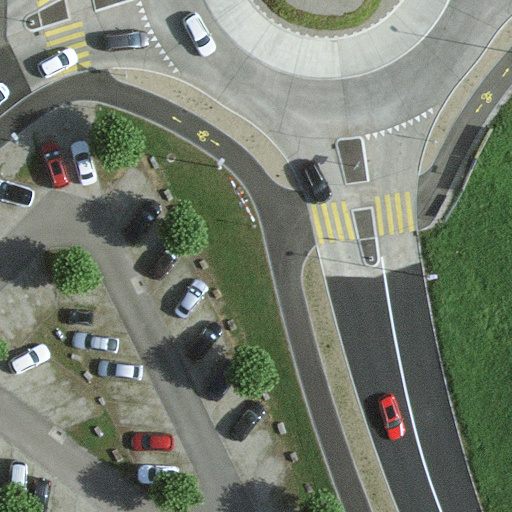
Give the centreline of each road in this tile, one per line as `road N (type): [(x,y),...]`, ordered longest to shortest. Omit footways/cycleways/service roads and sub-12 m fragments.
road 1 (primary): [(346,116),(386,321),(442,511)]
road 2 (primary): [(170,0),(199,54),(230,84),(268,105),(346,116)]
road 3 (primary): [(346,116),(414,95),(444,74),(491,0)]
